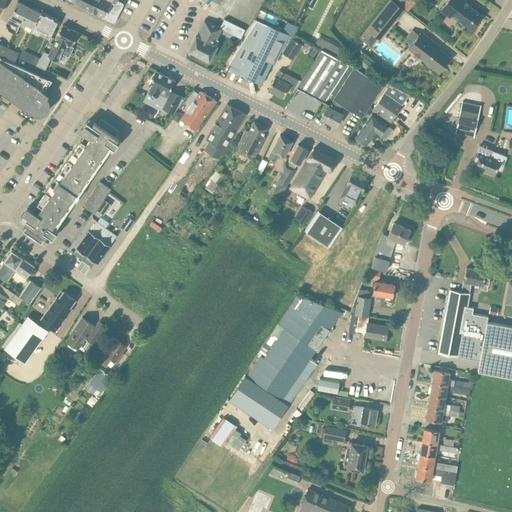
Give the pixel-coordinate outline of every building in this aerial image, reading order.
[(75,0),(74,3),(110,20),(114,19),(121,5),(123,3),(118,0),(75,0)] [(404,9),(392,0),(389,0),(366,29),(379,40),(404,9)] [(413,0),(406,0),(401,6),(407,11),(415,2),(413,0)] [(465,0),(447,0),(444,4),(461,17),(459,20),(472,29),(482,15),(470,6),(471,4),(465,0)] [(20,24),(28,7),(17,1),(9,16),(18,21),(17,23),(20,24)] [(32,28),(40,12),(38,12),(38,11),(34,9),(34,10),(28,7),(20,24),(19,25),(25,28),(26,25),(32,28)] [(40,12),(32,28),(30,32),(38,36),(40,33),(45,35),(46,33),(50,35),(58,20),(40,12)] [(220,27),(221,28),(241,38),(245,29),(224,18),(220,27)] [(263,23),(256,19),(229,63),(231,64),(230,65),(241,70),(240,73),(262,83),(272,62),(275,64),(289,35),(286,33),(264,22),(263,23)] [(221,28),(219,28),(204,20),(196,36),(195,35),(188,50),(209,61),(216,46),(213,44),(221,28)] [(48,54),(44,52),(40,58),(39,59),(36,65),(45,69),(51,58),(58,61),(63,51),(64,51),(67,45),(71,46),(72,44),(74,44),(76,41),(75,39),(79,31),(63,23),(55,39),(48,54)] [(403,39),(411,45),(409,48),(439,72),(450,57),(437,46),(438,45),(422,31),(419,35),(411,29),(403,39)] [(302,44),(292,38),(283,53),(292,59),(302,44)] [(0,56),(4,58),(8,48),(0,44),(0,56)] [(4,58),(14,63),(18,53),(8,48),(4,58)] [(319,98),(321,99),(328,103),(329,104),(354,66),(349,64),(321,49),(297,87),(319,99),(319,98)] [(351,49),(346,55),(353,61),(358,55),(351,49)] [(36,65),(39,59),(40,58),(22,50),(19,56),(36,65)] [(362,55),(357,62),(368,70),(373,63),(362,55)] [(14,63),(4,58),(0,56),(0,90),(26,109),(34,114),(35,115),(37,115),(38,115),(40,115),(42,114),(43,114),(45,113),(46,111),(47,111),(47,109),(48,108),(49,106),(49,104),(49,102),(48,101),(47,99),(46,98),(45,96),(46,94),(44,92),(52,81),(14,63)] [(329,104),(328,103),(321,118),(329,122),(328,123),(334,125),(334,124),(336,125),(342,114),(338,112),(343,105),(362,117),(383,85),(354,66),(329,104)] [(289,83),(282,79),(285,73),(278,69),(268,90),(282,97),(289,83)] [(171,92),(169,91),(174,80),(156,71),(149,84),(152,86),(149,91),(158,96),(155,100),(165,105),(164,108),(174,113),(184,100),(181,98),(182,96),(172,91),(171,92)] [(387,124),(377,117),(378,115),(390,123),(406,100),(387,87),(370,112),(372,113),(355,137),(366,145),(375,132),(380,135),(387,124)] [(180,119),(195,130),(217,101),(201,91),(183,116),(180,119)] [(462,101),(455,133),(473,137),(481,105),(462,101)] [(246,114),(226,104),(206,138),(222,148),(223,146),(226,147),(246,114)] [(180,119),(183,116),(176,111),(171,118),(178,123),(180,119)] [(41,243),(45,237),(48,239),(50,236),(53,238),(57,232),(54,230),(112,147),(114,149),(118,143),(116,141),(118,138),(115,136),(119,130),(101,117),(97,123),(94,121),(92,124),(87,121),(80,130),(85,134),(32,210),(27,207),(21,216),(26,220),(24,223),(27,225),(23,231),(41,243)] [(246,129),(238,145),(240,147),(238,151),(253,159),(265,136),(263,135),(266,127),(254,121),(249,131),(246,129)] [(280,134),(272,150),(268,158),(275,162),(279,154),(284,156),(292,141),(280,134)] [(433,134),(430,139),(437,143),(440,138),(433,134)] [(291,158),(291,159),(288,164),(295,168),(298,162),(300,163),(308,149),(298,144),(291,158)] [(475,152),(476,153),(471,166),(478,169),(479,167),(494,173),(496,169),(501,171),(507,156),(478,145),(475,152)] [(310,200),(327,170),(330,172),(336,160),(313,147),(290,189),(310,200)] [(191,178),(182,171),(180,175),(196,187),(215,163),(203,154),(189,173),(193,176),(191,178)] [(280,197),(286,187),(295,172),(285,167),(276,181),(278,182),(272,193),(280,197)] [(245,168),(240,177),(246,181),(251,172),(245,168)] [(214,170),(203,185),(212,192),(224,177),(214,170)] [(355,205),(357,200),(368,180),(353,173),(340,197),(355,205)] [(106,195),(111,189),(99,181),(82,206),(94,214),(99,207),(106,195)] [(381,187),(363,223),(382,232),(399,195),(381,187)] [(106,195),(99,207),(105,211),(113,200),(106,195)] [(303,204),(293,218),(304,225),(313,212),(303,204)] [(329,247),(343,226),(318,209),(304,230),(329,247)] [(123,223),(129,228),(137,217),(131,212),(123,223)] [(407,236),(410,229),(394,222),(388,236),(383,234),(379,244),(380,244),(372,261),(371,266),(386,271),(389,260),(395,239),(407,244),(410,238),(407,236)] [(77,247),(87,255),(102,234),(92,227),(77,247)] [(357,229),(348,255),(369,262),(378,237),(357,229)] [(102,234),(87,255),(98,263),(112,242),(102,234)] [(11,249),(3,261),(4,261),(0,266),(0,276),(7,281),(15,270),(26,278),(35,266),(23,258),(23,257),(11,249)] [(488,285),(489,278),(484,277),(485,270),(467,267),(464,281),(463,281),(461,291),(449,288),(437,352),(479,360),(477,370),(511,376),(511,325),(486,321),(487,315),(472,312),(473,307),(467,306),(470,292),(469,292),(471,282),(488,285)] [(369,269),(367,279),(379,280),(380,270),(369,269)] [(30,279),(18,296),(29,303),(41,287),(30,279)] [(384,300),(385,295),(392,296),(394,284),(375,281),(373,293),(377,294),(376,298),(384,300)] [(0,306),(1,307),(8,298),(18,306),(22,299),(0,283),(0,306)] [(359,314),(368,316),(371,297),(368,297),(369,290),(360,289),(359,295),(357,295),(355,306),(353,305),(350,312),(354,313),(354,314),(359,314)] [(67,315),(65,313),(75,300),(64,291),(53,305),(52,304),(40,320),(56,331),(67,315)] [(246,375),(288,404),(316,363),(310,358),(316,349),(330,329),(342,311),(301,295),(299,293),(265,342),(271,346),(264,357),(260,354),(246,375)] [(490,306),(489,313),(497,314),(498,308),(490,306)] [(375,323),(368,322),(369,316),(368,316),(359,314),(356,327),(355,330),(365,332),(365,334),(386,338),(388,325),(380,324),(380,322),(375,321),(375,323)] [(4,348),(25,363),(49,330),(28,315),(4,348)] [(82,316),(66,340),(78,348),(94,324),(82,316)] [(99,320),(86,340),(92,344),(105,324),(99,320)] [(106,367),(112,358),(118,361),(124,353),(122,351),(125,346),(112,337),(103,350),(105,352),(99,362),(106,367)] [(323,349),(345,358),(348,352),(326,342),(323,349)] [(56,370),(48,365),(45,370),(53,375),(56,370)] [(90,383),(86,388),(94,394),(87,402),(92,406),(98,399),(97,398),(103,391),(110,383),(108,381),(112,376),(101,367),(89,382),(90,383)] [(463,387),(464,381),(448,378),(449,372),(435,369),(432,381),(447,384),(463,387)] [(75,372),(67,383),(70,384),(74,378),(76,379),(78,375),(75,372)] [(342,391),(343,380),(322,378),(321,389),(342,391)] [(447,384),(432,381),(430,393),(445,396),(446,390),(469,394),(470,388),(463,387),(447,384)] [(445,396),(430,393),(428,406),(459,411),(460,406),(444,403),(445,396)] [(333,395),(331,408),(348,411),(350,398),(333,395)] [(374,425),(377,409),(355,405),(353,414),(357,415),(356,421),(361,422),(361,423),(374,425)] [(459,411),(428,406),(426,418),(441,421),(442,415),(448,416),(448,415),(463,417),(464,412),(459,411)] [(296,408),(292,413),(298,417),(301,412),(296,408)] [(322,427),(320,435),(323,436),(323,437),(344,441),(346,429),(325,425),(324,428),(322,427)] [(437,443),(439,431),(424,428),(422,441),(437,443)] [(235,429),(226,442),(239,450),(246,439),(240,435),(241,433),(235,429)] [(437,443),(422,441),(420,453),(435,455),(436,449),(457,453),(458,447),(455,446),(453,446),(443,444),(437,443)] [(367,445),(351,442),(350,449),(346,449),(345,458),(348,459),(347,467),(363,470),(367,445)] [(418,465),(456,472),(457,465),(434,461),(435,455),(420,453),(418,465)] [(456,472),(418,465),(416,477),(431,480),(432,474),(442,475),(441,482),(454,484),(456,472)] [(289,471),(285,481),(296,485),(300,476),(289,471)] [(317,511),(342,511),(346,505),(308,489),(301,505),(317,511)]
